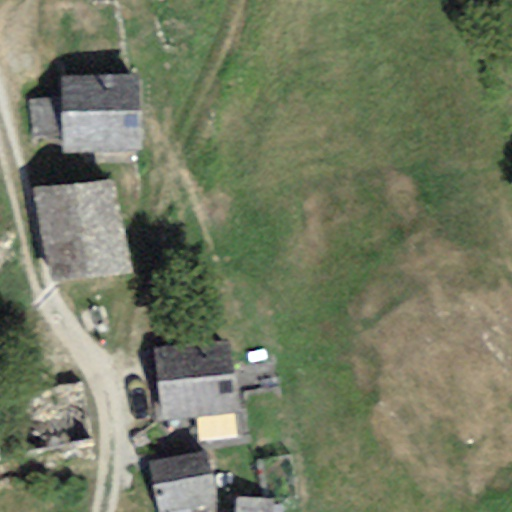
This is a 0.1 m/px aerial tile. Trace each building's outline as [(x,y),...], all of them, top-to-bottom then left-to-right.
[(138,80),(61,81),(62,158),(140,157),(138,80)] [(115,185),(39,198),(53,289),(130,276),(115,185)] [(229,338),(155,345),(162,427),(236,420),(229,338)] [(78,384),(28,395),(43,465),(93,455),(78,384)] [(216,511),(209,462),(158,470),(164,511),(216,511)] [(286,511),(286,502),(235,502),(234,511),(286,511)]
